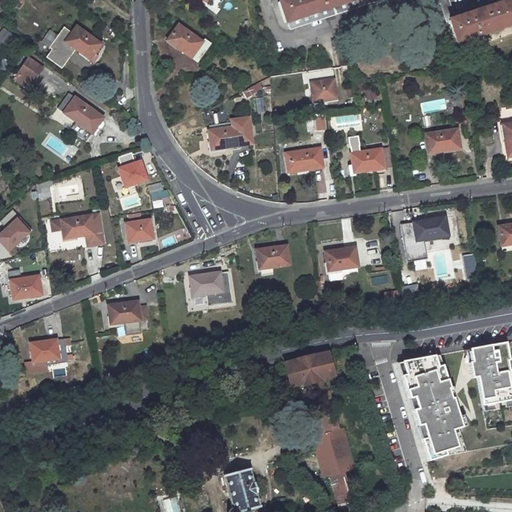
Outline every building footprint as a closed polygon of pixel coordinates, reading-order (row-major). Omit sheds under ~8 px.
[(290,0),(276,5),(283,25),(359,0),(290,0)] [(455,42),(511,23),(511,0),(448,22),(455,42)] [(67,30),(59,24),(44,45),(47,47),(41,55),(61,69),(76,50),(90,60),(101,45),(71,23),(67,30)] [(178,25),(167,41),(198,63),(211,44),(204,39),(202,42),(178,25)] [(29,59),(13,79),(29,90),(44,70),(29,59)] [(11,64),(6,60),(1,66),(6,70),(11,64)] [(310,83),(313,102),(337,99),(334,80),(310,83)] [(365,101),(376,101),(376,89),(365,90),(365,101)] [(255,108),(263,107),(263,97),(254,98),(255,108)] [(74,98),(63,114),(91,134),(103,119),(74,98)] [(210,124),(220,123),(219,113),(209,114),(210,124)] [(422,118),(423,127),(431,126),(430,117),(422,118)] [(248,118),(230,121),(231,128),(208,131),(210,151),(252,145),(248,118)] [(311,132),(324,132),(324,119),(311,119),(311,132)] [(511,122),(502,125),(508,157),(511,156),(511,122)] [(457,129),(424,135),(427,154),(460,148),(457,129)] [(319,149),(284,154),(287,173),(322,168),(319,149)] [(380,149),(360,153),(360,149),(351,150),(352,154),(350,154),(353,174),(383,168),(380,149)] [(130,152),(116,157),(119,165),(133,160),(130,152)] [(115,167),(121,189),(147,181),(140,160),(115,167)] [(162,183),(148,186),(150,194),(164,191),(162,183)] [(37,193),(38,199),(50,197),(50,191),(37,193)] [(38,201),(38,199),(37,193),(27,195),(28,203),(38,201)] [(98,215),(61,220),(63,239),(102,233),(98,215)] [(0,249),(6,255),(29,231),(14,216),(0,230),(0,249)] [(412,223),(416,242),(448,236),(445,217),(412,223)] [(150,220),(125,224),(128,243),(153,239),(150,220)] [(511,244),(511,224),(498,227),(501,246),(511,244)] [(511,250),(511,244),(501,246),(502,252),(511,250)] [(286,246),(256,251),(259,270),(289,266),(286,246)] [(324,252),(327,272),(358,267),(355,248),(324,252)] [(439,273),(454,268),(448,249),(434,254),(439,273)] [(464,277),(475,276),(473,254),(462,255),(464,277)] [(219,273),(189,277),(192,297),(222,292),(219,273)] [(385,274),(370,277),(371,286),(387,283),(385,274)] [(39,277),(10,281),(12,300),(41,296),(39,277)] [(400,292),(402,304),(412,302),(410,290),(400,292)] [(138,308),(138,302),(107,306),(109,326),(140,322),(138,308)] [(146,307),(138,308),(140,322),(148,321),(146,307)] [(68,363),(65,339),(30,344),(33,363),(48,361),(49,365),(68,363)] [(484,349),(467,353),(484,415),(511,409),(511,357),(509,342),(484,349)] [(310,358),(285,365),(291,387),(304,384),(304,385),(320,380),(319,379),(333,376),(327,354),(310,358)] [(441,360),(397,366),(431,469),(463,456),(458,437),(468,431),(441,360)] [(332,405),(329,392),(323,393),(327,406),(332,405)] [(253,484),(250,470),(224,476),(233,510),(231,510),(230,511),(229,511),(228,511),(238,511),(259,507),(256,493),(257,493),(255,483),(253,484)]
